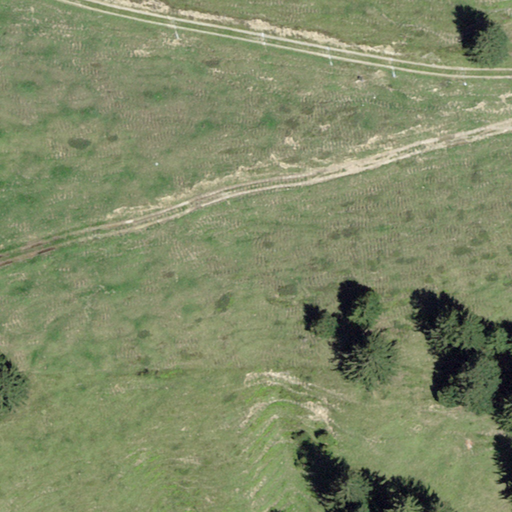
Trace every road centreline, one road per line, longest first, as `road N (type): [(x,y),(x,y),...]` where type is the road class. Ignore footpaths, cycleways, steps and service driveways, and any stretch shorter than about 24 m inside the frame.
road 1 (track): [(511,126),(0,250)]
road 2 (track): [(74,0),(393,64),(511,73)]
